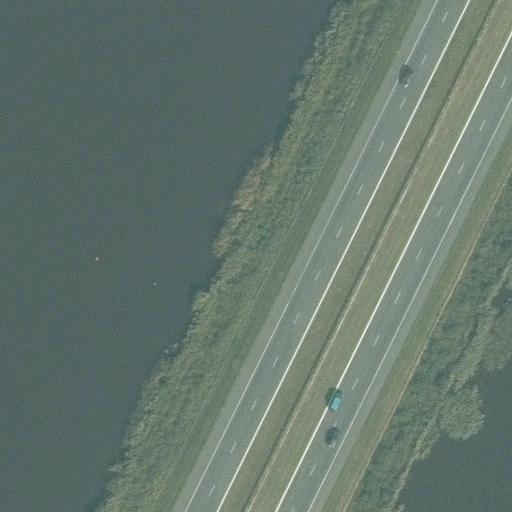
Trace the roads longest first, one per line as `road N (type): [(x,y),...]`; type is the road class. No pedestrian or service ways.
road 1 (motorway): [(453,0),(201,511)]
road 2 (motorway): [(292,511),(511,64)]
